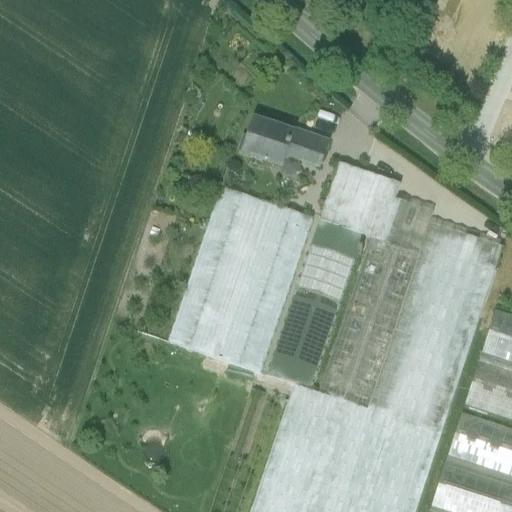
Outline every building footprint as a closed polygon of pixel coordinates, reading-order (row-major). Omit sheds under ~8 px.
[(277,132),(255,124),(244,156),(280,168),(286,152),(300,157),(299,161),(318,168),(326,146),(278,129),(277,132)] [(286,152),(280,168),(294,173),(299,161),(300,157),(286,152)] [(362,238),(370,239),(391,246),(409,194),(410,189),(339,165),(319,223),(362,238)] [(220,190),(167,344),(211,359),(264,205),(220,190)] [(409,194),(391,246),(408,252),(419,219),(426,200),(409,194)] [(269,207),(216,361),(260,376),(313,222),(269,207)] [(428,246),(493,268),(501,246),(419,219),(408,252),(424,257),(428,246)] [(354,262),(362,238),(319,223),(311,247),(354,262)] [(370,239),(317,395),(371,413),(424,257),(408,252),(391,246),(370,239)] [(294,388),(292,393),(251,511),(413,511),(493,268),(428,246),(424,257),(371,413),(317,395),(309,393),(294,388)] [(311,247),(266,378),(294,388),(309,393),(354,262),(311,247)] [(511,317),(495,312),(481,356),(511,366),(511,317)] [(511,375),(478,364),(464,408),(511,423),(511,375)] [(511,431),(461,415),(447,459),(511,480),(511,431)] [(511,511),(511,487),(445,466),(430,510),(436,511),(511,511)]
